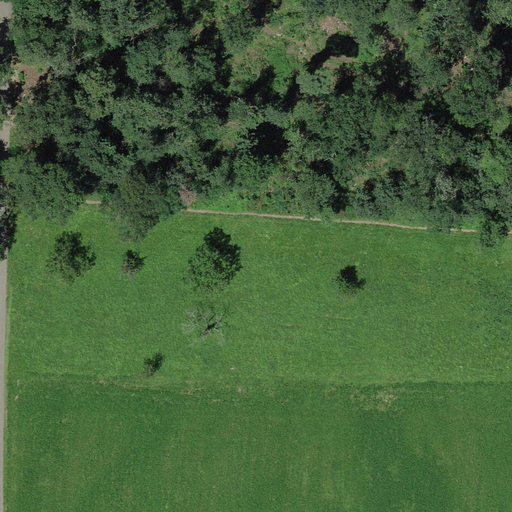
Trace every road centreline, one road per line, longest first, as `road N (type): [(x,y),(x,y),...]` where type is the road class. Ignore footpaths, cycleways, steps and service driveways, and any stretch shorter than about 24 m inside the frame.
road 1 (track): [(0,220),(511,255)]
road 2 (track): [(7,0),(0,212)]
